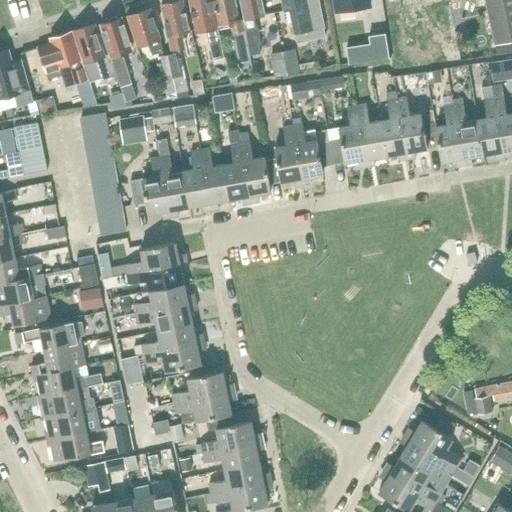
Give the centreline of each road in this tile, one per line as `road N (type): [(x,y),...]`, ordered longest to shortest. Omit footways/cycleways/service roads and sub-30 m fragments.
road 1 (residential): [(362,452),(251,379),(236,352),(213,223),(511,168)]
road 2 (residential): [(362,452),(461,294),(511,277)]
